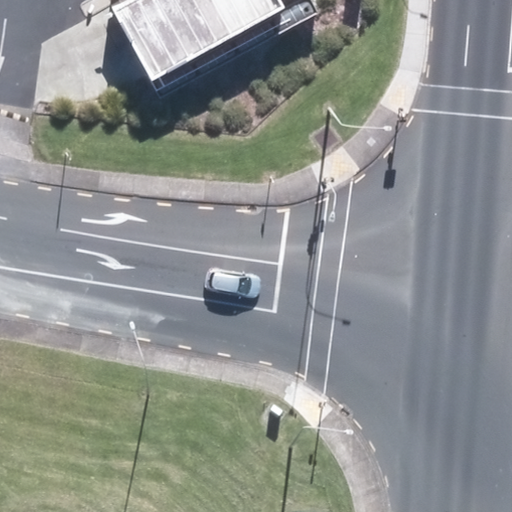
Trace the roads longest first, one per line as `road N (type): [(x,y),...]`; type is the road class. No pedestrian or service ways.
road 1 (tertiary): [(0,267),(276,310),(493,328)]
road 2 (secondary): [(493,328),(511,96)]
road 3 (secondary): [(478,511),(493,328)]
